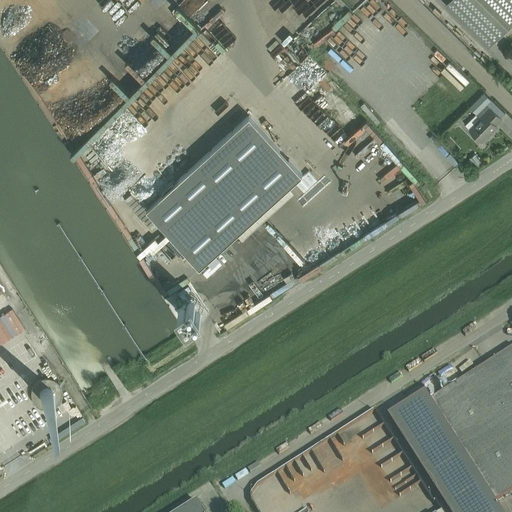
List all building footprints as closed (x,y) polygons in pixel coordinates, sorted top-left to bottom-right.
[(206,16),(223,0),(175,0),(191,17),(199,9),(206,16)] [(511,0),(455,0),(495,39),(511,21),(511,0)] [(202,20),(182,36),(204,63),(224,46),(202,20)] [(302,53),(310,47),(307,43),(299,49),(302,53)] [(184,44),(171,57),(178,64),(183,59),(186,62),(194,53),(184,44)] [(352,115),(358,110),(333,79),(331,80),(308,52),(299,59),(324,89),(329,85),(332,88),(331,89),(337,95),(336,96),(352,115)] [(161,68),(152,77),(166,92),(174,84),(185,97),(195,88),(180,71),(171,79),(168,76),(177,68),(166,56),(157,64),(161,68)] [(151,96),(146,92),(155,82),(147,74),(129,94),(143,106),(151,96)] [(426,89),(433,82),(429,78),(422,84),(426,89)] [(450,92),(463,105),(468,100),(456,87),(450,92)] [(154,98),(159,102),(166,94),(161,90),(154,98)] [(119,104),(111,111),(126,126),(133,119),(119,104)] [(480,119),(469,130),(481,142),(489,134),(497,127),(495,125),(501,119),(486,104),(475,115),(480,119)] [(146,209),(200,267),(302,174),(249,115),(146,209)] [(97,132),(111,150),(130,136),(116,118),(97,132)] [(282,133),(277,137),(286,147),(290,143),(282,133)] [(95,134),(86,142),(93,149),(102,141),(95,134)] [(183,163),(193,153),(185,144),(175,153),(183,163)] [(369,166),(375,173),(396,157),(390,150),(369,166)] [(292,197),(307,213),(322,198),(317,193),(321,190),(311,179),(292,197)] [(367,231),(401,215),(391,193),(367,204),(372,214),(361,219),(367,231)] [(403,211),(411,206),(407,199),(398,205),(403,211)] [(274,226),(280,231),(285,224),(280,220),(274,226)] [(340,237),(338,233),(271,268),(280,285),(369,238),(363,225),(340,237)] [(240,314),(260,306),(258,300),(237,308),(240,314)] [(511,348),(430,400),(425,392),(387,416),(448,511),(501,511),(496,502),(511,491),(511,348)] [(203,511),(196,501),(179,511),(203,511)]
